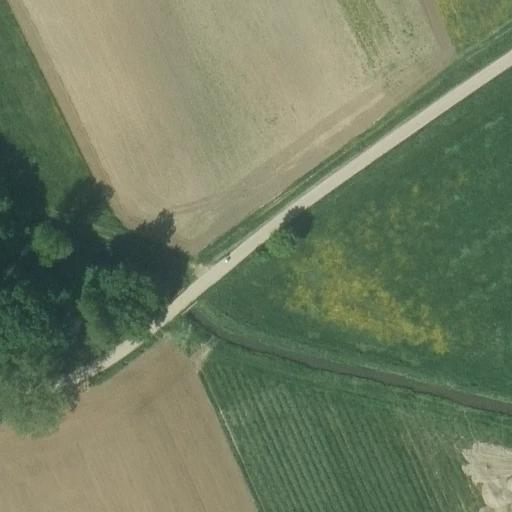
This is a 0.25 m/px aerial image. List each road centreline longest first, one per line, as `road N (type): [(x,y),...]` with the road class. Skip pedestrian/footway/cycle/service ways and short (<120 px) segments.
road 1 (residential): [(511,58),(314,197),(126,346),(0,402)]
road 2 (track): [(0,204),(212,279)]
